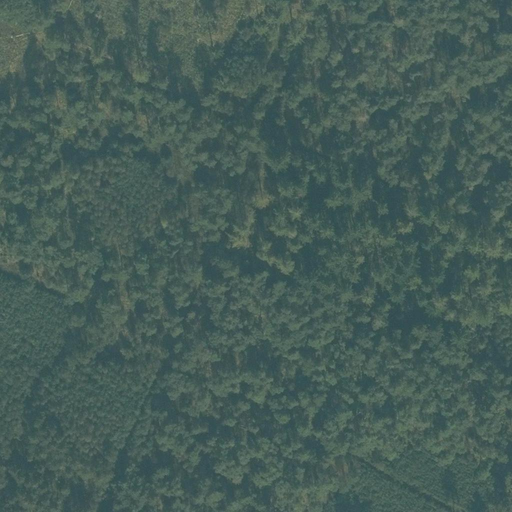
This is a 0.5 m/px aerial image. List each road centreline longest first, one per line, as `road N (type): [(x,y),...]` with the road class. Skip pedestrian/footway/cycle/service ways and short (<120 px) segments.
road 1 (track): [(250,139),(96,511)]
road 2 (track): [(511,247),(250,139)]
road 3 (track): [(0,32),(250,139)]
road 4 (track): [(309,0),(250,139)]
